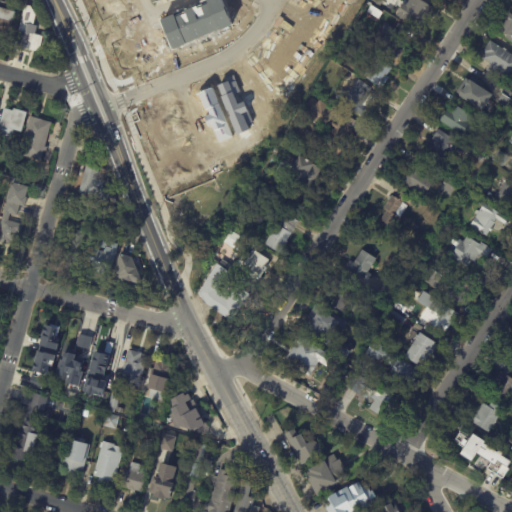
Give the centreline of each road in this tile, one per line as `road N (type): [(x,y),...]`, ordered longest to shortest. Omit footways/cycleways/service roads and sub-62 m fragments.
road 1 (tertiary): [(291,511),(193,331),(98,108)]
road 2 (residential): [(246,367),(478,0)]
road 3 (residential): [(510,511),(246,367),(214,371)]
road 4 (residential): [(0,393),(89,88)]
road 5 (residential): [(98,108),(218,64),(278,0)]
road 6 (residential): [(414,460),(411,445),(511,286)]
road 7 (residential): [(193,331),(0,272)]
